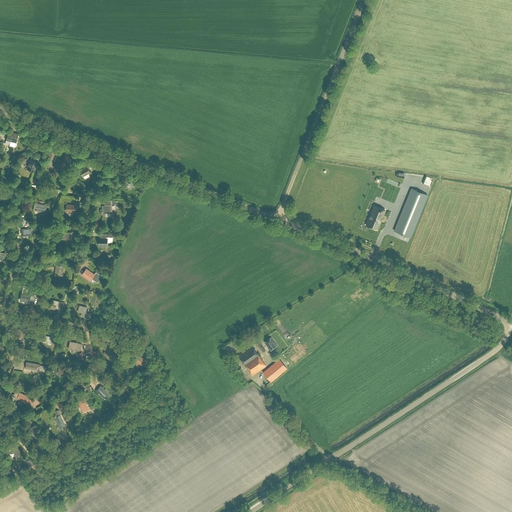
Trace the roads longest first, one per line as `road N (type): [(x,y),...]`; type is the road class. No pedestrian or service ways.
road 1 (unclassified): [(248,511),(494,351),(511,324)]
road 2 (tertiary): [(277,218),(0,108)]
road 3 (tertiary): [(511,323),(277,218)]
road 4 (unclassified): [(277,218),(362,0)]
